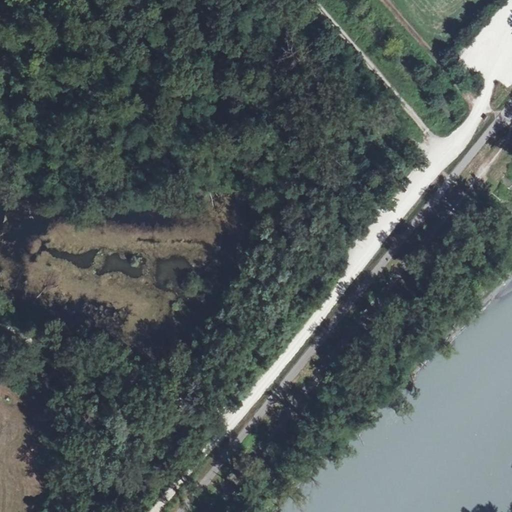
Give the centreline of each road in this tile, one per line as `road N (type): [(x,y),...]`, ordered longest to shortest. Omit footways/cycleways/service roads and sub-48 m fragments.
road 1 (track): [(160,511),(361,258)]
road 2 (track): [(313,0),(445,154)]
